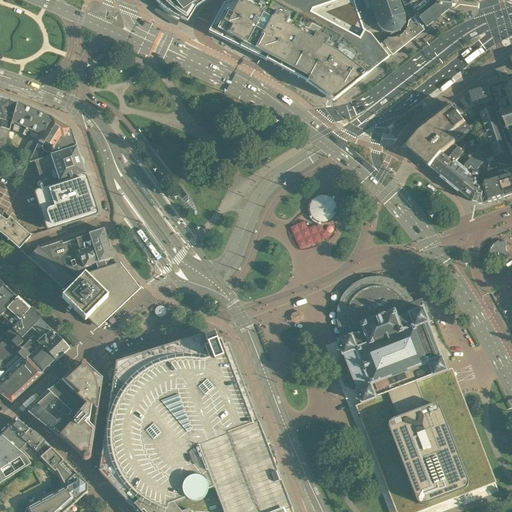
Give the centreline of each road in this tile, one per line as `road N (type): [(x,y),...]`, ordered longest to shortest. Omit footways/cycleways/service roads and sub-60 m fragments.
road 1 (tertiary): [(230,297),(322,511)]
road 2 (secondary): [(391,197),(376,161),(378,128),(497,34)]
road 3 (primary): [(511,381),(453,277),(391,197)]
road 4 (secondary): [(493,20),(391,89),(302,123)]
road 5 (tertiary): [(349,161),(326,165),(281,194),(230,297)]
road 6 (residential): [(511,346),(473,264),(483,223),(511,213)]
road 7 (residential): [(285,111),(262,72),(203,37),(203,19),(220,0)]
road 8 (primary): [(285,111),(157,44)]
road 9 (residential): [(0,75),(27,85),(53,78),(72,41),(66,12)]
